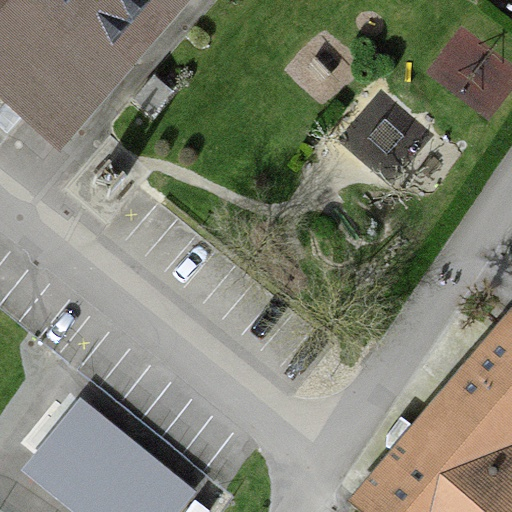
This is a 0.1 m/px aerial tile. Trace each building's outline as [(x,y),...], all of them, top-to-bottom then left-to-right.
[(52,85),(83,112),(179,0),(0,0),(0,85),(29,111),(52,85)] [(151,115),(171,92),(153,77),(134,100),(151,115)] [(109,164),(92,184),(112,201),(129,182),(109,164)] [(371,511),(511,511),(511,446),(511,445),(511,444),(511,332),(365,506),(371,511)] [(82,405),(43,451),(118,511),(172,511),(189,494),(82,405)]
